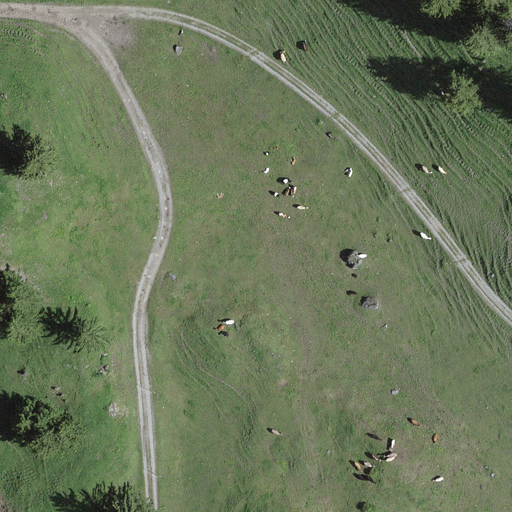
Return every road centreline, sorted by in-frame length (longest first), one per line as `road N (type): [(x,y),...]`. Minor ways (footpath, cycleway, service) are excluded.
road 1 (track): [(0,7),(176,15),(221,28),(336,109),(511,309)]
road 2 (track): [(71,14),(133,99),(158,156),(168,224),(153,296),(155,380),(147,416),(154,511)]
